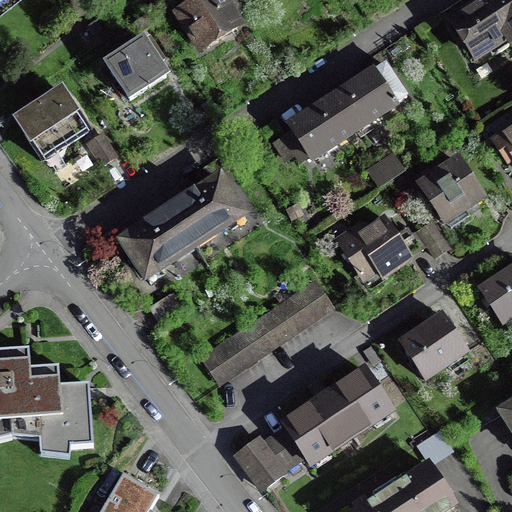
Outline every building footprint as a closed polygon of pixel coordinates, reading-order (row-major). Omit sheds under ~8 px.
[(0,0),(0,8),(10,0),(0,0)] [(199,53),(237,28),(219,0),(205,0),(177,18),(199,53)] [(507,40),(511,36),(511,0),(487,0),(483,3),(507,40)] [(475,61),(507,40),(483,3),(451,24),(475,61)] [(128,103),(165,79),(141,44),(105,68),(128,103)] [(330,103),(352,135),(405,100),(384,68),(330,103)] [(86,135),(60,95),(16,124),(42,164),(86,135)] [(311,162),(352,135),(330,103),(289,130),(311,162)] [(511,161),(511,162),(511,129),(491,144),(505,165),(511,161)] [(88,146),(102,168),(114,160),(100,138),(88,146)] [(378,191),(402,174),(393,161),(369,177),(378,191)] [(443,224),(480,199),(456,164),(444,172),(439,165),(416,180),(421,188),(420,188),(443,224)] [(167,209),(193,248),(241,217),(218,181),(195,196),(193,193),(167,209)] [(145,280),(193,248),(167,209),(142,226),(144,229),(122,244),(145,280)] [(372,267),(380,280),(422,252),(412,238),(406,229),(394,237),(384,222),(358,239),(354,233),(336,245),(357,277),(372,267)] [(417,235),(434,260),(447,252),(431,226),(417,235)] [(511,272),(480,294),(501,325),(511,317),(511,272)] [(201,362),(218,387),(331,310),(314,285),(201,362)] [(147,311),(156,325),(181,309),(171,295),(147,311)] [(465,354),(442,319),(400,347),(423,382),(465,354)] [(0,436),(11,435),(38,434),(39,453),(91,449),(87,396),(87,389),(58,391),(56,372),(28,374),(27,354),(5,355),(0,355),(0,436)] [(283,428),(286,432),(303,458),(309,467),(389,413),(364,374),(327,399),(283,428)] [(511,408),(500,416),(511,434),(511,408)] [(303,458),(286,432),(261,449),(280,474),(303,458)] [(282,477),(280,474),(261,449),(257,443),(235,459),(261,493),(282,477)] [(446,511),(453,507),(428,469),(361,511),(446,511)] [(148,511),(156,499),(129,483),(122,479),(102,511),(148,511)]
